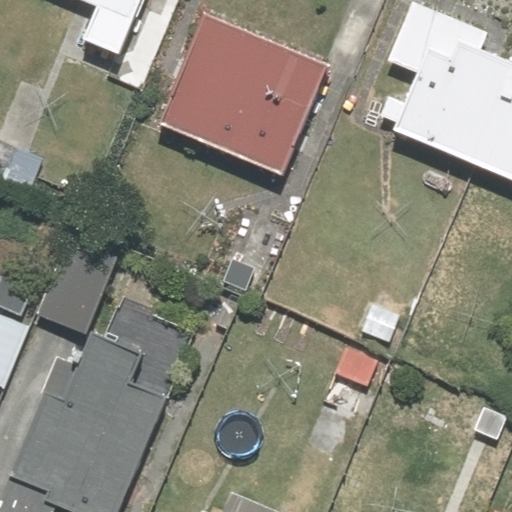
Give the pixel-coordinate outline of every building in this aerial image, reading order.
[(83,0),(98,6),(83,39),(119,54),(142,0),(83,0)] [(388,95),(380,116),(395,123),(392,130),(511,179),(511,63),(478,50),(485,34),(411,4),(387,61),(416,73),(404,101),(388,95)] [(331,64),(206,13),(159,123),(285,175),(331,64)] [(39,284),(0,271),(0,396),(5,398),(39,284)] [(239,304),(204,290),(179,350),(215,365),(239,304)] [(138,361),(96,342),(84,368),(66,360),(0,507),(0,511),(130,511),(176,409),(127,387),(138,361)] [(511,511),(511,479),(506,477),(489,511),(511,511)]
